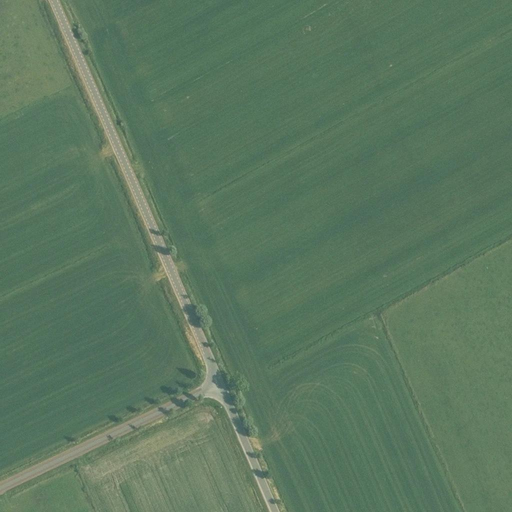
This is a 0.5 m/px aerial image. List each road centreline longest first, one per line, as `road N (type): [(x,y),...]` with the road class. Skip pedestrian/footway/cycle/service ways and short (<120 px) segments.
road 1 (unclassified): [(219,385),(52,0)]
road 2 (unclassified): [(0,488),(219,385)]
road 3 (unclassified): [(274,511),(219,385)]
